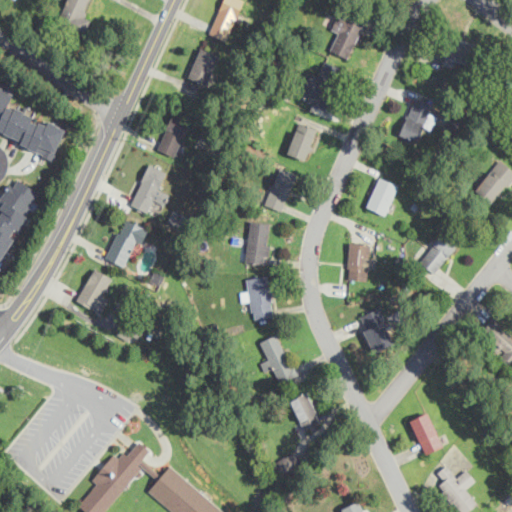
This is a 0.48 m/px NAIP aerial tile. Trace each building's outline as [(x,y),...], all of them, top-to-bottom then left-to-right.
[(88,0),(66,0),(58,24),(84,34),(90,17),(84,14),(88,0)] [(226,39),(243,0),(223,0),(209,32),(226,39)] [(348,56),(366,19),(344,9),(333,31),(338,33),(331,48),(348,56)] [(442,52),(465,62),(472,46),(449,36),(442,52)] [(208,84),(220,54),(200,47),(188,76),(208,84)] [(306,101),(323,108),(341,67),(324,59),(306,101)] [(66,125),(10,105),(15,92),(0,86),(0,135),(56,155),(66,125)] [(431,129),(437,115),(430,112),(434,104),(416,96),(399,132),(417,141),(424,125),(431,129)] [(177,156),(193,119),(173,111),(158,148),(177,156)] [(289,153),(307,158),(316,126),(297,121),(289,153)] [(491,202),(511,178),(511,168),(501,158),(475,188),(491,202)] [(165,205),(169,193),(160,189),(168,170),(148,162),(131,205),(149,212),(153,201),(165,205)] [(264,202),(281,210),(298,173),(281,165),(264,202)] [(399,184),(380,175),(366,205),(385,214),(399,184)] [(0,204),(0,263),(44,195),(17,178),(0,204)] [(127,268),(146,226),(124,216),(105,258),(127,268)] [(268,264),(272,222),(249,219),(245,261),(268,264)] [(459,242),(444,230),(419,261),(435,273),(459,242)] [(374,269),(376,254),(368,253),(369,242),(350,240),(346,276),(365,278),(366,268),(374,269)] [(110,296),(103,292),(112,276),(94,266),(77,298),(101,311),(110,296)] [(241,289),(242,301),(251,300),(253,317),(274,315),(270,274),(248,277),(249,288),(241,289)] [(374,349),(396,338),(380,305),(358,316),(374,349)] [(147,322),(133,312),(119,332),(133,342),(147,322)] [(478,339),(511,360),(511,328),(492,316),(478,339)] [(265,371),(275,367),(280,381),(296,375),(280,332),(262,339),(268,357),(261,360),(265,371)] [(290,398),(303,429),(322,421),(308,390),(290,398)] [(439,433),(427,410),(409,419),(426,453),(450,441),(444,430),(439,433)] [(103,511),(145,463),(141,460),(150,449),(139,439),(121,460),(114,453),(92,478),(97,483),(79,504),(88,511),(103,511)] [(283,473),(300,463),(293,451),(276,461),(283,473)] [(438,485),(462,511),(466,511),(479,500),(467,487),(475,479),(465,468),(457,476),(446,464),(438,471),(445,479),(438,485)] [(227,511),(169,465),(148,491),(173,511),(227,511)] [(341,508),(343,511),(366,511),(360,499),(341,508)]
